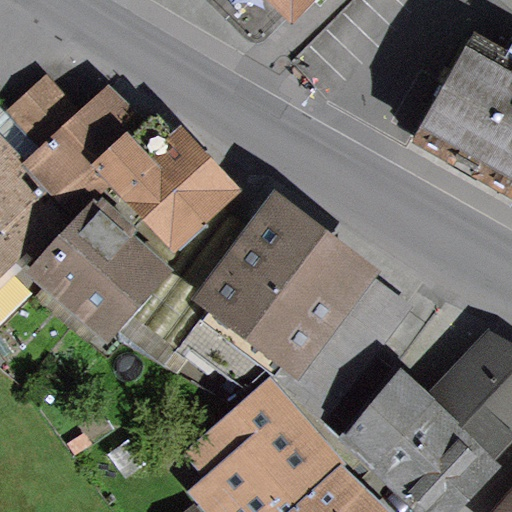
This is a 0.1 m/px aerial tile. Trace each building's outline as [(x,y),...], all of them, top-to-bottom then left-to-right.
[(209,0),(250,38),(253,40),(257,41),(261,40),(264,38),(300,0),(209,0)] [(474,171),(478,165),(511,183),(511,23),(511,24),(505,35),(471,17),(410,128),(415,131),(412,137),(474,171)] [(78,105),(46,70),(4,108),(36,143),(78,105)] [(21,156),(69,209),(95,186),(157,129),(142,112),(109,76),(78,105),(36,143),(21,156)] [(156,99),(142,112),(157,129),(95,186),(172,248),(179,237),(220,201),(244,178),(183,111),(175,119),(156,99)] [(0,271),(69,209),(21,156),(0,133),(0,271)] [(179,237),(172,248),(110,324),(179,372),(194,350),(248,388),(267,370),(285,390),(342,430),(389,360),(376,351),(411,301),(368,271),(382,252),(272,175),(243,217),(220,201),(179,237)] [(26,261),(47,278),(33,294),(83,334),(96,317),(108,327),(110,324),(172,248),(95,186),(69,209),(26,261)] [(498,445),(511,430),(511,336),(485,321),(429,380),(498,445)] [(429,380),(397,350),(389,360),(342,430),(429,511),(447,511),(505,452),(498,445),(429,380)] [(397,511),(337,457),(342,453),(285,390),(267,370),(248,388),(182,446),(202,468),(184,484),(208,511),(397,511)] [(511,511),(511,477),(483,511),(511,511)] [(199,511),(192,502),(179,511),(199,511)]
